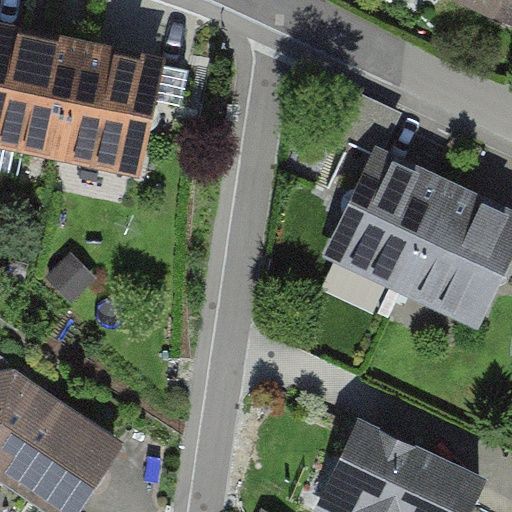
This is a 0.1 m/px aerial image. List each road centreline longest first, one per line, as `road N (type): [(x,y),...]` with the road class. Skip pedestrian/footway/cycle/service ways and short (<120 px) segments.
road 1 (residential): [(202,511),(258,0)]
road 2 (residential): [(511,118),(263,0)]
